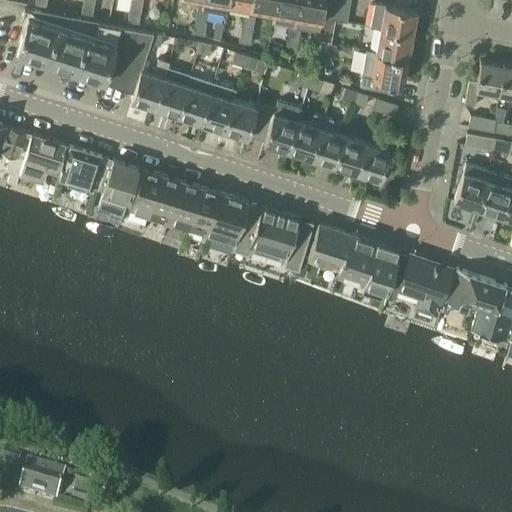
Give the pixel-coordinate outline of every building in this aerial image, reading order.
[(95,0),(93,0),(83,0),(81,12),(92,14),(95,0)] [(130,0),(129,7),(141,9),(142,0),(130,0)] [(226,13),(228,3),(228,0),(204,0),(204,6),(198,5),(195,17),(202,18),(202,21),(206,21),(208,10),(226,13)] [(252,0),(251,7),(274,12),(276,0),(252,0)] [(272,21),(290,25),(296,26),(300,0),(276,0),(274,12),(272,21)] [(290,25),(288,34),(294,35),(294,38),(299,39),(301,27),(319,30),(321,17),(324,0),(300,0),(296,26),(290,25)] [(324,0),(321,17),(334,19),(337,0),(324,0)] [(337,0),(334,19),(346,21),(350,0),(337,0)] [(369,26),(379,28),(412,33),(416,9),(417,9),(417,8),(384,2),(374,0),(369,26)] [(141,9),(129,7),(127,20),(138,22),(141,9)] [(74,69),(104,79),(121,25),(25,8),(20,24),(25,26),(16,51),(18,51),(74,69)] [(244,14),(242,26),(248,27),(248,29),(253,30),(256,16),(244,14)] [(203,35),(206,21),(202,21),(202,18),(195,17),(192,33),(203,35)] [(104,80),(133,90),(140,67),(148,43),(152,31),(121,25),(104,79),(104,80)] [(248,27),(242,26),(239,41),(251,43),(253,30),(248,29),(248,27)] [(379,28),(375,51),(407,57),(412,33),(379,28)] [(162,33),(152,31),(148,43),(160,45),(162,33)] [(294,35),(288,34),(286,47),(297,49),(299,39),(294,38),(294,35)] [(186,37),(178,36),(177,42),(184,44),(186,37)] [(201,40),(199,52),(211,54),(213,42),(201,40)] [(407,57),(375,51),(366,49),(360,84),(364,85),(388,90),(391,78),(403,80),(404,79),(403,79),(407,57)] [(234,61),(245,64),(248,53),(237,50),(234,61)] [(248,53),(245,64),(256,68),(260,57),(248,53)] [(131,97),(155,105),(168,66),(170,61),(157,57),(153,71),(140,67),(133,90),(134,90),(131,97)] [(476,87),(498,91),(504,63),(480,59),(476,87)] [(498,91),(511,93),(511,64),(504,63),(498,91)] [(155,105),(178,113),(191,74),(168,66),(155,105)] [(297,82),(308,85),(312,74),(301,70),(297,82)] [(178,113),(201,120),(211,90),(214,81),(191,74),(178,113)] [(312,74),(308,85),(319,89),(323,78),(312,74)] [(343,97),(354,100),(358,89),(347,86),(343,97)] [(358,89),(354,100),(365,104),(369,93),(358,89)] [(201,120),(224,127),(234,97),(211,90),(201,120)] [(398,103),(376,96),(373,107),(395,114),(398,103)] [(234,97),(224,127),(247,135),(257,105),(234,97)] [(265,140),(289,148),(298,118),(302,106),(278,99),(275,110),(266,137),(265,140)] [(253,132),(266,137),(275,110),(261,106),(253,132)] [(289,148),(311,156),(325,114),(315,111),(312,122),(298,118),(289,148)] [(468,125),(493,130),(495,120),(495,117),(470,113),(468,125)] [(311,156),(334,163),(344,133),(331,128),(335,117),(325,114),(311,156)] [(0,148),(8,124),(0,120),(0,148)] [(493,130),(511,132),(511,122),(495,120),(493,130)] [(15,183),(20,168),(31,131),(8,124),(0,148),(0,149),(12,153),(6,170),(10,171),(7,181),(15,183)] [(58,169),(61,170),(69,144),(31,131),(20,168),(42,176),(46,165),(58,169)] [(465,142),(492,147),(494,136),(467,131),(465,142)] [(334,163),(358,170),(367,140),(344,133),(334,163)] [(494,136),(492,147),(502,149),(504,138),(494,136)] [(367,140),(358,170),(380,178),(389,147),(367,140)] [(92,186),(98,188),(108,156),(69,144),(61,170),(59,176),(92,186)] [(126,198),(134,175),(138,165),(114,157),(114,158),(108,156),(98,188),(103,190),(98,204),(122,212),(126,198)] [(453,199),(478,207),(490,169),(466,161),(453,199)] [(134,175),(138,176),(129,206),(149,213),(162,172),(138,165),(134,175)] [(478,207),(502,215),(511,183),(511,176),(490,169),(478,207)] [(162,222),(167,223),(181,178),(162,172),(149,213),(163,217),(162,222)] [(173,220),(188,225),(201,185),(181,178),(167,223),(171,224),(173,220)] [(511,183),(502,215),(511,218),(511,183)] [(220,190),(201,185),(188,225),(202,229),(201,234),(206,235),(220,190)] [(212,232),(236,239),(248,199),(220,190),(206,235),(211,237),(212,232)] [(248,199),(236,239),(233,248),(247,252),(252,250),(254,245),(287,255),(284,264),(298,268),(306,242),(294,238),(301,215),(262,203),(255,224),(242,220),(249,199),(248,199)] [(351,231),(319,221),(308,257),(340,267),(351,231)] [(378,240),(351,231),(340,267),(366,276),(378,240)] [(400,247),(378,240),(366,276),(361,293),(383,300),(400,247)] [(424,309),(436,313),(452,268),(424,259),(424,256),(410,251),(406,261),(398,286),(428,296),(424,309)] [(474,300),(480,302),(497,308),(506,283),(457,267),(446,299),(471,308),(474,300)] [(507,338),(511,339),(511,338),(511,285),(506,283),(497,308),(480,302),(472,328),(507,339),(507,338)] [(54,500),(55,498),(62,473),(63,470),(26,459),(25,461),(19,459),(20,455),(3,450),(0,461),(23,468),(17,489),(54,500)] [(62,473),(55,498),(84,508),(92,482),(62,473)]
